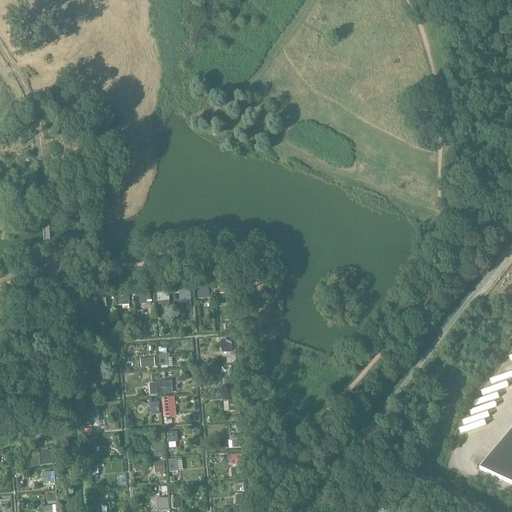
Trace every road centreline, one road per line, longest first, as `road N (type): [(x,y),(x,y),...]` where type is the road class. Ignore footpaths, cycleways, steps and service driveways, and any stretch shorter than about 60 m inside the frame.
road 1 (track): [(48,269),(251,261),(264,422),(296,447)]
road 2 (track): [(476,227),(296,447)]
road 3 (track): [(407,0),(441,122),(440,208),(476,227)]
